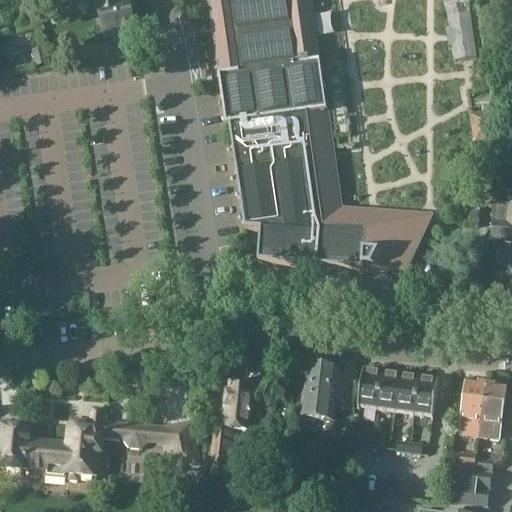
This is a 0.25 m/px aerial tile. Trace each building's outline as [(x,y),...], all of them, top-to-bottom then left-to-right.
[(36,9),(74,0),(33,0),(34,2),(36,9)] [(118,7),(116,0),(94,0),(97,12),(99,12),(106,41),(135,34),(128,4),(118,7)] [(208,0),(219,79),(219,82),(218,82),(219,85),(220,85),(222,103),(221,103),(222,106),(223,106),(225,124),(224,124),(225,127),(226,127),(226,130),(229,129),(229,130),(233,153),(232,153),(232,156),(233,156),(237,178),(236,179),(236,182),(237,182),(240,204),(239,204),(240,207),(241,207),(244,229),(243,229),(243,232),(244,232),(261,234),(259,265),(296,268),(346,272),(324,117),(324,116),(327,115),(327,112),(328,112),(327,108),(326,108),(324,91),(325,91),(324,88),(323,88),(321,71),(322,70),(321,67),(320,67),(320,64),(319,65),(310,0),(208,0)] [(446,7),(445,7),(445,8),(446,8),(449,29),(445,29),(448,49),(452,48),(454,63),(477,60),(469,5),(469,4),(469,3),(469,4),(465,4),(464,0),(448,0),(449,6),(446,7)] [(71,64),(110,59),(109,47),(70,51),(71,64)] [(43,64),(40,52),(34,54),(36,66),(43,64)] [(498,113),(497,114),(469,118),(473,144),(475,144),(475,145),(503,142),(498,113)] [(510,155),(501,155),(500,166),(510,165),(510,155)] [(511,308),(511,205),(505,206),(508,188),(497,187),(491,242),(511,243),(511,274),(507,274),(504,308),(511,308)] [(299,421),(316,423),(322,372),(305,370),(299,421)] [(322,372),(316,423),(333,425),(339,374),(322,372)] [(359,411),(375,414),(380,377),(364,375),(364,373),(363,373),(357,412),(358,413),(359,411)] [(375,414),(393,416),(398,379),(380,377),(375,414)] [(393,416),(412,419),(417,382),(398,379),(393,416)] [(431,423),(433,423),(438,384),(437,383),(436,385),(417,382),(412,419),(432,421),(431,423)] [(229,483),(234,432),(246,433),(247,426),(249,426),(253,388),(227,385),(225,410),(223,410),(222,424),(224,424),(223,431),(212,430),(208,482),(229,483)] [(458,439),(478,442),(486,388),(466,385),(458,439)] [(486,388),(478,442),(498,444),(506,391),(486,388)] [(67,481),(77,482),(78,478),(95,480),(95,475),(99,475),(104,471),(105,461),(101,457),(103,442),(122,444),(129,452),(141,453),(148,447),(163,448),(169,479),(202,471),(193,424),(165,428),(118,424),(118,426),(111,425),(112,424),(105,421),(105,414),(91,413),(90,430),(72,428),(68,432),(66,446),(29,442),(30,433),(0,429),(0,470),(67,477),(67,481)] [(272,414),(261,413),(259,430),(271,431),(272,414)] [(342,428),(351,429),(352,418),(343,417),(342,428)] [(359,449),(372,451),(373,442),(360,440),(359,449)] [(372,451),(384,453),(385,444),(373,442),(372,451)] [(396,454),(409,456),(410,447),(398,445),(396,454)] [(409,456),(421,458),(423,449),(410,447),(409,456)] [(452,455),(450,471),(475,474),(477,463),(477,458),(452,455)] [(475,474),(493,476),(495,465),(477,463),(475,474)] [(475,511),(488,511),(493,478),(452,473),(448,509),(475,511)] [(368,511),(369,505),(348,502),(347,511),(368,511)] [(281,511),(282,510),(232,503),(230,511),(281,511)]
